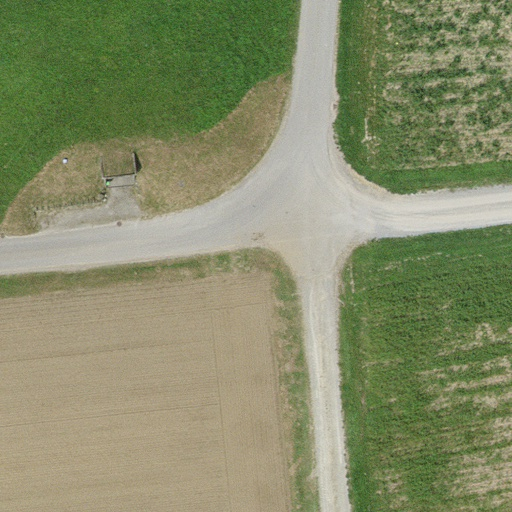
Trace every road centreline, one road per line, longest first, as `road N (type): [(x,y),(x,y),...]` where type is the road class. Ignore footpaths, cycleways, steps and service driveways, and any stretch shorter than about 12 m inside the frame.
road 1 (unclassified): [(334,0),(306,218),(0,252)]
road 2 (track): [(511,199),(306,218)]
